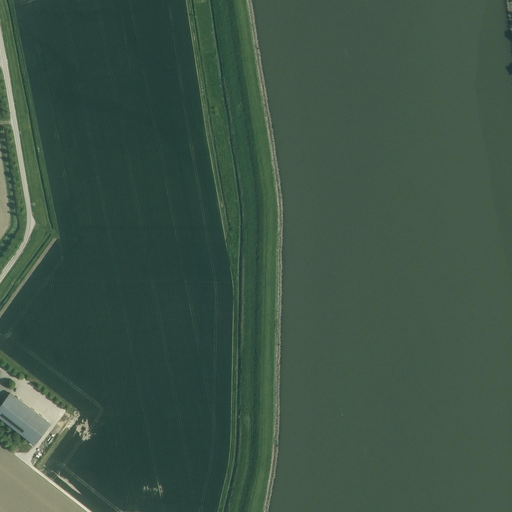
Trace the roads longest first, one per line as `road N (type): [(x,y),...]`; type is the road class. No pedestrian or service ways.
road 1 (track): [(231,0),(259,225),(252,462),(242,511)]
road 2 (unclassified): [(0,277),(29,225),(0,40)]
